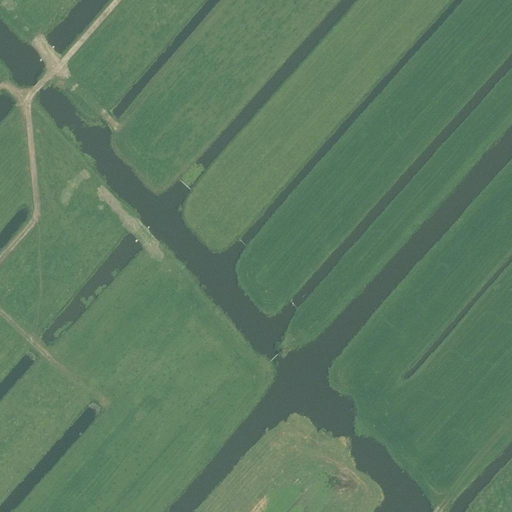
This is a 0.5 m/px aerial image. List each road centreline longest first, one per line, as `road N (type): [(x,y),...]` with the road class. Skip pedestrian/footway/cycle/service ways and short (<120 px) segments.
road 1 (track): [(0,260),(36,218),(31,93),(116,0)]
road 2 (track): [(0,308),(115,410)]
